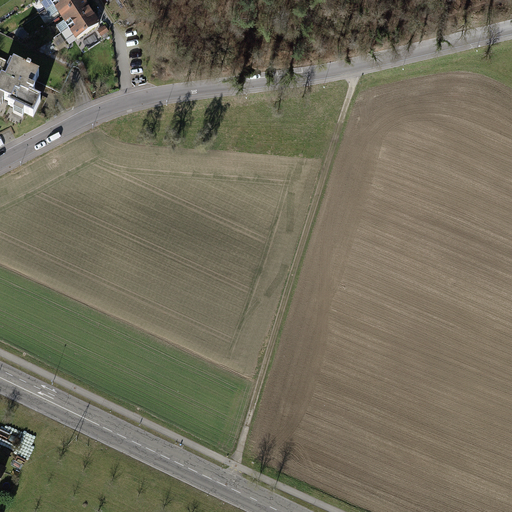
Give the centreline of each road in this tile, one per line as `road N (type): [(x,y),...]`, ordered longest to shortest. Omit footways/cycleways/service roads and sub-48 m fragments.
road 1 (residential): [(0,160),(128,101),(359,65),(511,30)]
road 2 (track): [(227,486),(359,65)]
road 3 (tertiary): [(282,511),(0,376)]
